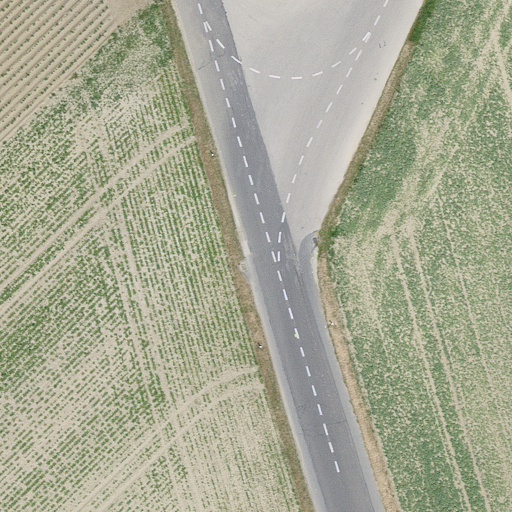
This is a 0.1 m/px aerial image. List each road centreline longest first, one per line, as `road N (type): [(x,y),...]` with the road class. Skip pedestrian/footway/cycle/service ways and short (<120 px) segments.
road 1 (unclassified): [(355,511),(244,155)]
road 2 (unclassified): [(244,155),(366,44),(387,0)]
road 3 (unclassified): [(244,155),(199,0)]
